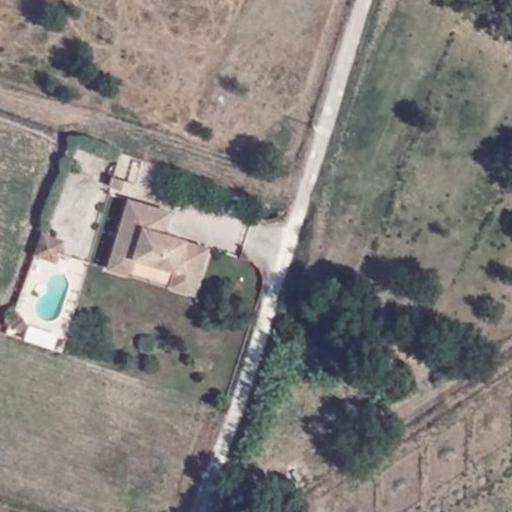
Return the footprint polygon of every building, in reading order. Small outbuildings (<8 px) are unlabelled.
[(135,185),(142,163),(119,155),(112,178),(135,185)] [(172,214),(129,201),(107,270),(195,298),(210,251),(165,237),(172,214)] [(65,235),(42,227),(34,252),(56,260),(65,235)] [(30,328),(20,315),(11,324),(20,336),(30,328)] [(511,389),(470,464),(511,483),(511,389)]
